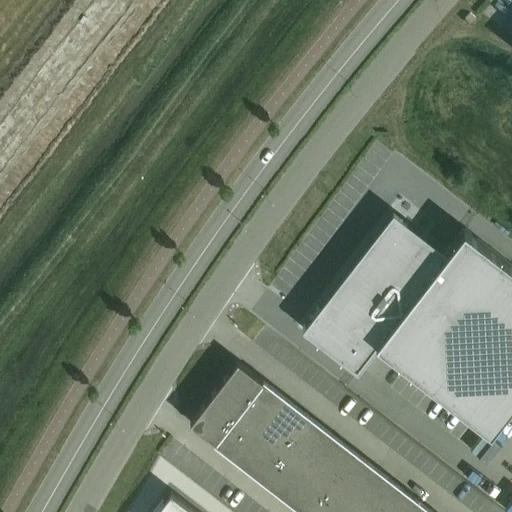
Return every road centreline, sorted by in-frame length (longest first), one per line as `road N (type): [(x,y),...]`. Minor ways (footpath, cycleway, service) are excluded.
road 1 (unclassified): [(444,0),(296,179),(80,511)]
road 2 (tertiary): [(42,511),(169,298),(396,0)]
road 3 (unknown): [(477,511),(209,304)]
road 4 (unknown): [(149,395),(286,511)]
